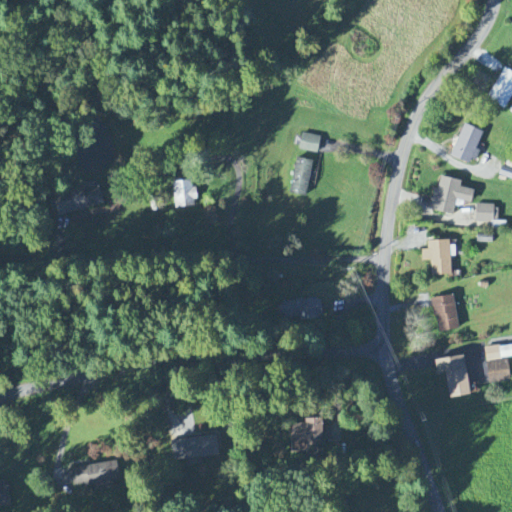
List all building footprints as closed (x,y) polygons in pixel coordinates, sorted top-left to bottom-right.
[(511,95),(511,74),(504,69),(486,100),(503,110),(511,95)] [(482,133),(463,125),(449,157),(471,166),(477,151),(475,150),(482,133)] [(298,151),(316,154),(320,138),(301,134),(298,151)] [(312,162),(295,159),(288,194),(305,197),(312,162)] [(451,216),(454,207),(461,209),(462,203),(469,205),(473,191),(458,188),(460,182),(438,177),(429,211),(451,216)] [(172,182),(173,209),(182,209),(182,206),(193,205),(192,181),(172,182)] [(104,205),(99,186),(48,201),(53,220),(104,205)] [(475,224),(491,224),(492,206),(475,206),(475,224)] [(421,252),(421,262),(430,262),(431,277),(450,276),(448,242),(426,242),(427,251),(421,252)] [(431,300),(437,334),(458,330),(452,296),(431,300)] [(283,303),(284,321),(322,319),(321,300),(283,303)] [(511,358),(511,345),(484,350),(486,363),(511,358)] [(445,374),(448,399),(467,397),(463,357),(433,360),(434,375),(445,374)] [(510,384),(509,362),(486,363),(487,385),(510,384)] [(322,420),(304,421),(304,426),(291,426),(291,453),(308,452),(308,447),(323,447),(322,420)] [(174,464),(218,456),(215,435),(171,443),(174,464)] [(118,482),(116,463),(70,468),(72,487),(118,482)]
